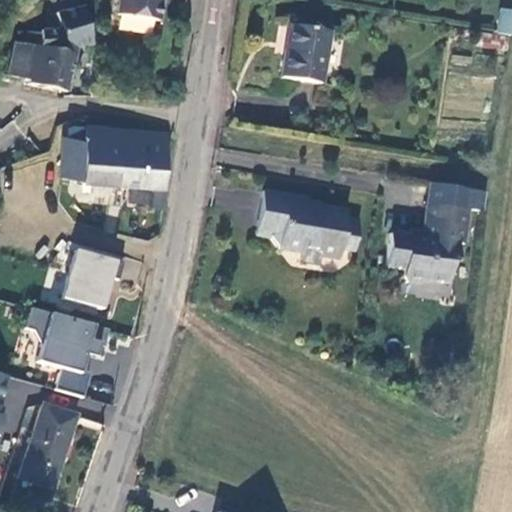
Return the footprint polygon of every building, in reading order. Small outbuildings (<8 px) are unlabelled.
[(164,0),(125,0),(123,13),(162,18),(164,0)] [(511,34),(511,8),(499,7),(496,32),(511,34)] [(79,45),(96,45),(95,30),(92,9),(65,13),(65,38),(31,38),(30,48),(15,46),(14,78),(32,80),(31,86),(69,91),(79,45)] [(274,76),(314,85),(325,33),(286,25),(274,76)] [(79,180),(166,192),(173,135),(87,125),(85,141),(79,180)] [(62,138),(56,176),(79,180),(85,141),(62,138)] [(302,200),(256,191),(248,232),(261,234),(270,253),(291,257),(290,263),(308,267),(311,256),(320,258),(337,249),(348,251),(353,228),(337,225),(339,216),(339,214),(301,207),(302,200)] [(39,205),(22,201),(17,226),(33,230),(39,205)] [(461,222),(418,215),(413,248),(386,243),(380,283),(391,285),(396,294),(419,298),(425,293),(439,295),(442,273),(448,267),(450,254),(456,254),(461,222)] [(337,225),(353,228),(354,219),(339,216),(337,225)] [(73,248),(64,301),(110,308),(119,256),(73,248)] [(104,356),(111,324),(31,306),(25,332),(42,336),(36,360),(60,366),(54,388),(82,395),(92,353),(104,356)] [(76,413),(34,402),(14,480),(55,491),(76,413)]
